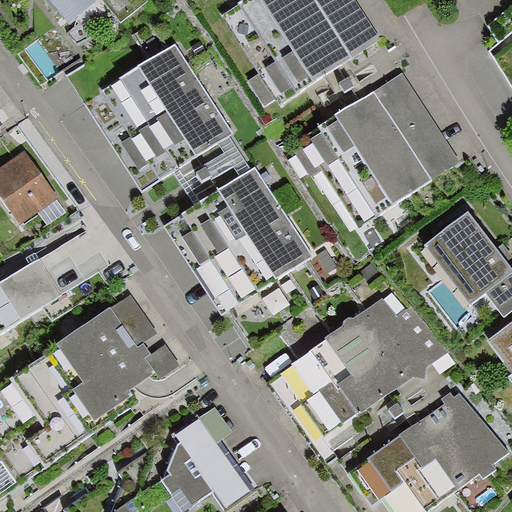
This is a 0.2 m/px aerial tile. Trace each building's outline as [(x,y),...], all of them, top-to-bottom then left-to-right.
[(39,0),(53,18),(58,15),(68,28),(97,3),(94,0),(39,0)] [(147,0),(100,0),(122,25),(149,2),(147,0)] [(381,44),(352,0),(251,0),(225,18),(283,107),(381,44)] [(233,137),(176,46),(83,103),(142,194),(233,137)] [(462,163),(403,76),(302,142),(359,229),(462,163)] [(0,195),(21,226),(57,200),(24,154),(0,171),(0,195)] [(314,258),(256,170),(163,230),(221,319),(314,258)] [(511,275),(467,218),(426,250),(471,308),(486,296),(511,275)] [(62,296),(40,261),(6,283),(28,317),(62,296)] [(511,275),(486,296),(503,318),(511,311),(511,275)] [(0,334),(28,317),(6,283),(0,286),(0,334)] [(133,298),(65,345),(90,381),(144,345),(158,335),(133,298)] [(291,368),(314,399),(303,407),(326,437),(355,415),(360,422),(452,353),(415,304),(397,317),(384,299),(291,368)] [(511,329),(487,348),(511,381),(511,329)] [(65,345),(2,388),(27,424),(50,409),(90,381),(65,345)] [(144,345),(90,381),(111,411),(134,395),(130,390),(155,373),(145,358),(151,354),(144,345)] [(90,381),(50,409),(74,444),(114,416),(111,411),(90,381)] [(2,388),(0,389),(0,443),(10,437),(27,424),(2,388)] [(460,394),(351,475),(376,508),(388,499),(397,511),(426,511),(505,454),(460,394)] [(27,424),(10,437),(34,472),(74,444),(50,409),(27,424)] [(65,510),(65,511),(226,511),(252,495),(200,419),(65,510)] [(0,494),(34,472),(10,437),(0,443),(0,494)]
